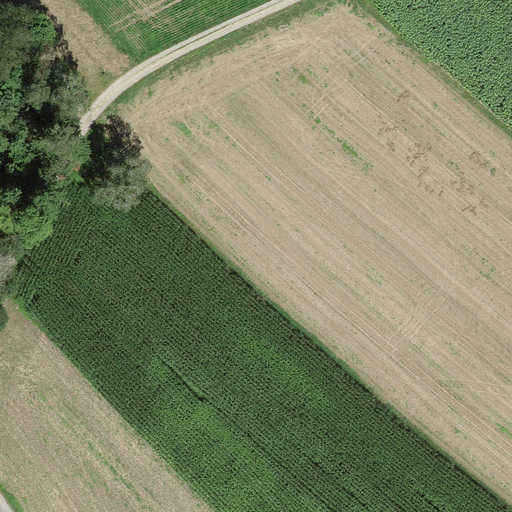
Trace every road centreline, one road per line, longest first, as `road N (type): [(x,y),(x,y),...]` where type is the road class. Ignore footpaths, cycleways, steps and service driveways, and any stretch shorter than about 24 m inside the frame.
road 1 (track): [(0,274),(75,130),(108,95),(287,0)]
road 2 (track): [(94,109),(0,13)]
